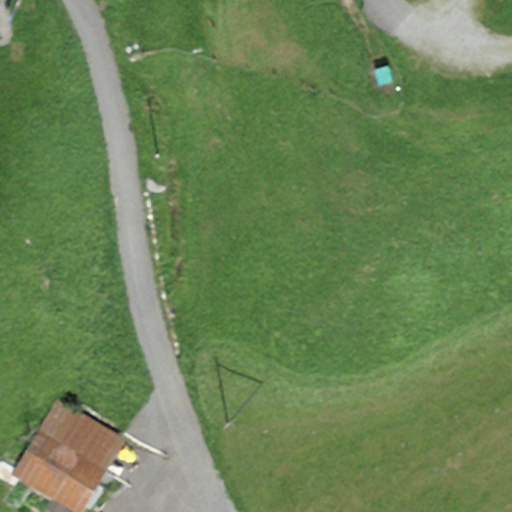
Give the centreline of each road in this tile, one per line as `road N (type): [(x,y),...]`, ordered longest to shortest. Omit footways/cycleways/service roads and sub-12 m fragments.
road 1 (unclassified): [(75,0),(106,79),(158,341),(203,511)]
road 2 (track): [(511,57),(471,54),(408,30),(377,0)]
